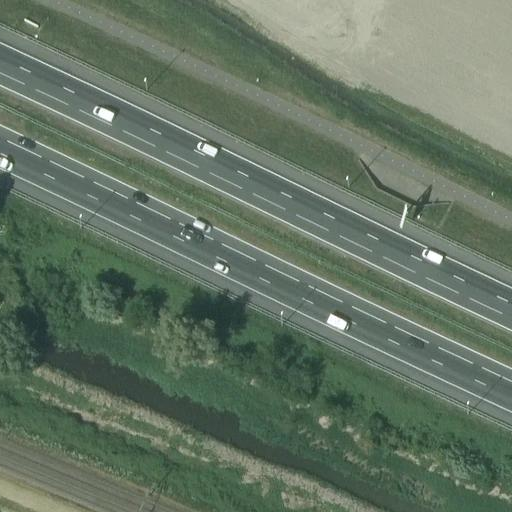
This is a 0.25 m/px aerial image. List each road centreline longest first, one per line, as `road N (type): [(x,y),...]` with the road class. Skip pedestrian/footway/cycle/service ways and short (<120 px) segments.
road 1 (motorway): [(511,304),(0,59)]
road 2 (motorway): [(0,154),(511,398)]
